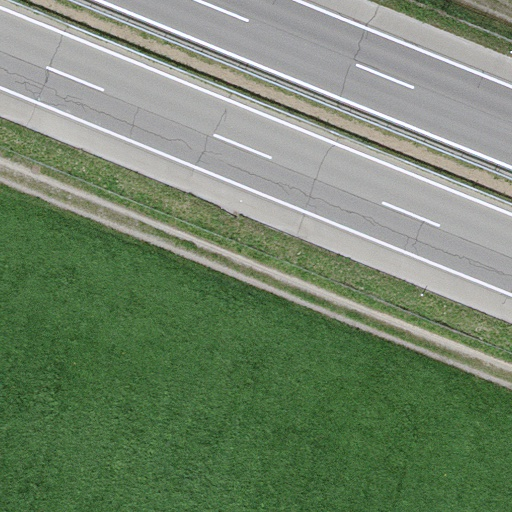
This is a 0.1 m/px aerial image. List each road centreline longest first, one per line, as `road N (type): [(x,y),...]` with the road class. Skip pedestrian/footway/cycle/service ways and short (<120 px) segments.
road 1 (motorway): [(0,45),(511,252)]
road 2 (track): [(511,386),(0,183)]
road 3 (motorway): [(511,126),(195,0)]
